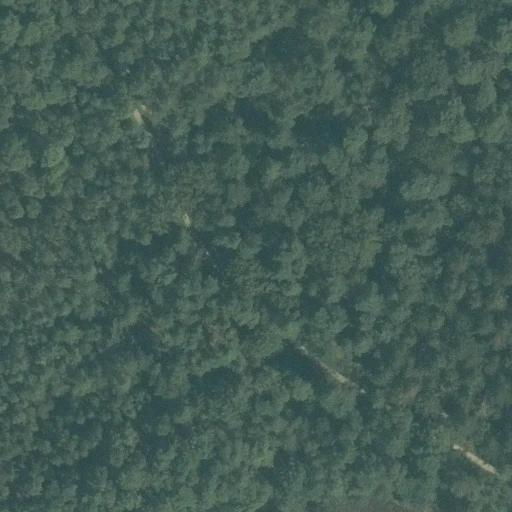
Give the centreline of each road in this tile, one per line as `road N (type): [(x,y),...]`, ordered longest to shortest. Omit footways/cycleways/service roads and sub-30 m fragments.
road 1 (track): [(186,177),(259,293),(511,451)]
road 2 (track): [(252,304),(453,0)]
road 3 (unknown): [(186,177),(110,231),(0,414)]
road 4 (track): [(96,0),(186,177)]
